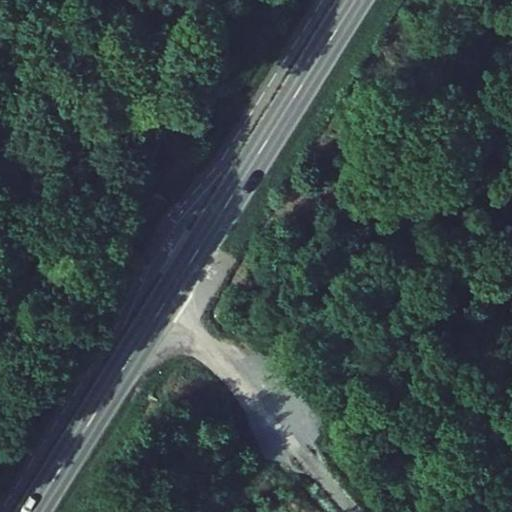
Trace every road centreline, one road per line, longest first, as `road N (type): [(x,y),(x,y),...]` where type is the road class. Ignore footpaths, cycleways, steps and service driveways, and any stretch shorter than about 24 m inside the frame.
road 1 (tertiary): [(355,0),(33,511)]
road 2 (track): [(165,301),(353,511)]
